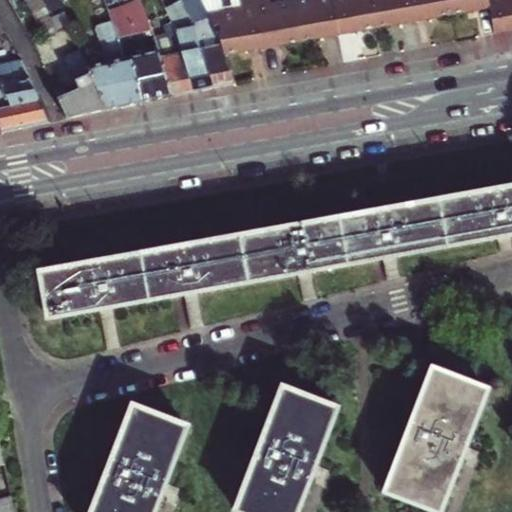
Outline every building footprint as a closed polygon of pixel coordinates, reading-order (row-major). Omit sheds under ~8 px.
[(157,35),(154,25),(144,0),(127,0),(130,8),(139,30),(141,38),(146,36),(157,35)] [(202,0),(188,0),(184,3),(195,29),(199,38),(204,51),(218,89),(229,86),(240,84),(229,58),(225,47),(219,34),(224,32),(223,27),(217,29),(211,19),(203,1),(202,0)] [(224,32),(219,34),(225,47),(229,58),(243,55),(263,51),(255,1),(243,4),(242,0),(210,0),(203,1),(211,19),(217,29),(223,27),(224,32)] [(261,0),(255,1),(263,51),(284,48),(302,44),(295,3),(271,7),(269,0),(261,0)] [(311,0),(295,3),(302,44),(320,41),(339,37),(333,0),(311,0)] [(333,0),(339,37),(359,34),(378,30),(372,0),(333,0)] [(415,24),(410,0),(372,0),(378,30),(396,27),(415,24)] [(410,0),(415,24),(435,20),(454,16),(450,0),(410,0)] [(450,0),(454,16),(472,13),(491,9),(489,0),(450,0)] [(503,8),(508,34),(511,33),(511,0),(489,0),(491,9),(503,8)] [(207,91),(218,89),(204,51),(199,38),(195,29),(184,3),(182,1),(164,7),(172,28),(174,35),(179,34),(182,42),(186,55),(199,93),(207,91)] [(139,30),(130,8),(114,14),(117,24),(124,41),(141,38),(139,30)] [(134,63),(129,63),(124,41),(117,24),(102,29),(117,69),(97,75),(113,112),(126,109),(143,105),(134,63)] [(58,36),(72,67),(90,59),(77,27),(65,34),(58,36)] [(165,60),(177,98),(187,96),(199,93),(186,55),(182,42),(179,34),(174,35),(172,28),(165,30),(167,37),(158,39),(162,51),(165,60)] [(146,36),(141,38),(124,41),(129,63),(134,63),(143,105),(158,102),(177,98),(165,60),(162,51),(150,53),(146,36)] [(72,67),(52,75),(71,121),(89,117),(113,112),(97,75),(90,59),(72,67)] [(0,119),(0,120),(7,134),(33,129),(56,124),(27,64),(0,70),(0,119)] [(511,234),(511,189),(47,274),(55,318),(100,310),(107,309),(115,307),(185,294),(194,293),(201,291),(300,273),(308,272),(315,270),(386,257),(394,256),(400,255),(501,236),(507,235),(511,234)] [(466,444),(488,387),(438,367),(389,493),(437,511),(439,511),(459,464),(463,454),(466,444)] [(342,408),(289,387),(242,510),(246,511),(301,511),(312,485),(315,476),(319,467),(342,408)] [(193,425),(140,405),(98,511),(160,511),(164,502),(168,493),(171,484),(193,425)] [(3,502),(0,502),(0,511),(17,511),(15,499),(3,502)]
